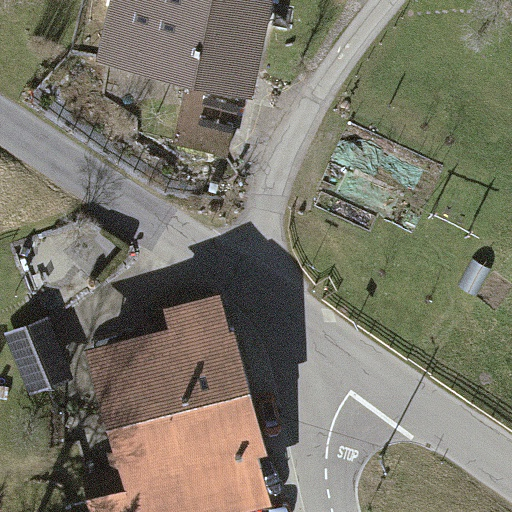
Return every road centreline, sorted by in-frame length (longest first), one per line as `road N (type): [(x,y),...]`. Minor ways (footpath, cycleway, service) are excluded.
road 1 (residential): [(391,0),(317,82),(235,280)]
road 2 (tertiary): [(235,280),(0,122)]
road 3 (tertiary): [(511,472),(366,372)]
road 4 (tertiary): [(366,372),(235,280)]
road 5 (tertiary): [(332,511),(327,443),(366,372)]
